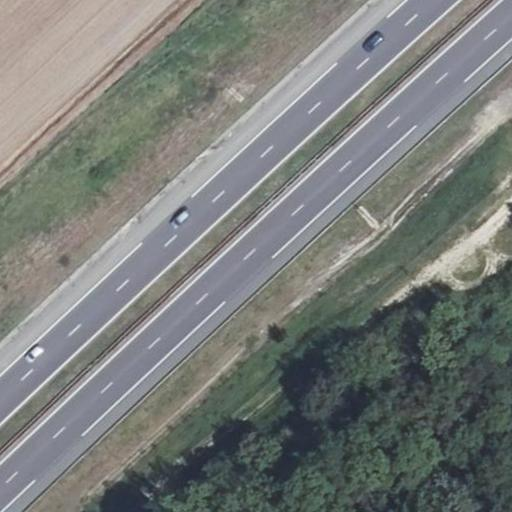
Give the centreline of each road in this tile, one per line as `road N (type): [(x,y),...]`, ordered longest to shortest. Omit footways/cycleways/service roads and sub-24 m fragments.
road 1 (motorway): [(0,489),(511,16)]
road 2 (motorway): [(434,0),(0,403)]
